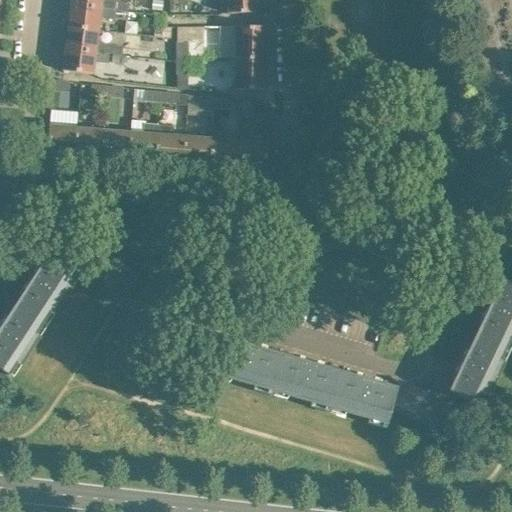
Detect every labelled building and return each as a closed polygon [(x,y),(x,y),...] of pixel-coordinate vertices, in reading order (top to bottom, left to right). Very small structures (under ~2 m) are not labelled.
[(71,0),(70,5),(114,10),(115,1),(104,0),(71,0)] [(227,0),(228,14),(255,13),(254,0),(227,0)] [(114,10),(70,5),(68,27),(97,30),(99,17),(113,18),(114,10)] [(97,30),(68,27),(65,49),(120,56),(121,45),(95,42),(97,30)] [(170,28),(162,27),(153,27),(152,36),(169,37),(170,28)] [(234,59),(266,59),(266,27),(234,27),(234,59)] [(201,45),(175,45),(175,59),(186,59),(201,59),(201,45)] [(124,56),(120,56),(65,49),(62,71),(91,75),(93,61),(123,64),(124,56)] [(186,59),(175,59),(175,74),(186,74),(186,59)] [(266,90),(266,59),(234,59),(234,71),(234,90),(266,90)] [(154,83),(170,84),(171,61),(146,60),(145,71),(154,71),(154,83)] [(51,91),(67,93),(69,83),(53,81),(51,91)] [(105,98),(106,87),(89,85),(88,96),(105,98)] [(122,88),(106,87),(105,98),(121,100),(122,88)] [(159,104),(159,93),(143,91),(142,102),(159,104)] [(176,94),(159,93),(159,104),(175,106),(176,94)] [(211,110),(213,98),(196,97),(195,108),(211,110)] [(229,100),(213,98),(211,110),(228,112),(229,100)] [(252,115),(269,116),(270,104),(241,102),(240,117),(251,118),(252,115)] [(130,133),(128,158),(139,159),(139,161),(155,163),(158,126),(142,125),(141,134),(130,133)] [(73,154),(75,129),(60,127),(60,131),(49,130),(49,126),(48,126),(46,154),(62,155),(63,153),(73,154)] [(158,126),(155,163),(171,164),(171,162),(183,163),(185,137),(171,136),(172,127),(158,126)] [(75,129),(73,154),(85,155),(85,157),(101,158),(102,134),(103,131),(75,129)] [(102,134),(101,158),(117,159),(117,157),(128,158),(130,133),(103,131),(102,134)] [(185,137),(183,163),(194,164),(193,166),(210,167),(212,143),(212,140),(185,137)] [(237,167),(239,142),(223,140),(223,144),(212,143),(210,167),(225,168),(225,166),(237,167)] [(264,171),(266,144),(239,142),(237,167),(248,168),(248,170),(264,171)] [(21,298),(15,307),(45,326),(70,287),(71,287),(78,277),(73,273),(74,272),(49,256),(42,265),(39,263),(31,274),(30,275),(34,278),(29,285),(25,283),(25,284),(18,295),(21,298)] [(480,327),(475,336),(508,352),(511,342),(511,285),(502,281),(497,291),(493,290),(487,302),(486,302),(490,305),(486,313),(482,311),(482,312),(476,324),(480,327)] [(0,327),(1,328),(0,329),(0,370),(7,375),(8,374),(13,377),(20,366),(19,366),(45,326),(15,307),(9,316),(6,314),(0,322),(0,327)] [(461,356),(460,357),(464,359),(460,367),(456,366),(456,367),(450,379),(454,381),(449,392),(467,401),(477,405),(477,404),(483,406),(488,395),(487,394),(508,352),(475,336),(471,346),(467,344),(461,356)] [(266,395),(267,395),(278,356),(270,354),(271,349),(258,346),(258,345),(257,345),(256,349),(247,346),(248,342),(247,342),(234,339),(232,343),(224,340),(221,339),(214,364),(213,363),(211,370),(212,370),(209,379),(214,380),(214,379),(228,383),(230,379),(253,386),(252,390),(266,394),(266,395)] [(289,359),(278,356),(267,395),(272,396),(285,400),(287,396),(310,402),(310,407),(323,411),(325,412),(336,373),(327,370),(328,366),(315,362),(314,362),(313,365),(304,363),(305,359),(304,359),(291,355),(289,359)] [(388,415),(390,406),(394,389),(384,387),(385,382),(372,379),(372,378),(371,378),(370,382),(361,380),(362,375),(361,375),(348,372),(347,376),(336,373),(325,412),(329,413),(342,416),(344,412),(360,417),(367,419),(367,424),(380,427),(380,428),(384,429),(386,420),(387,421),(388,417),(388,415)] [(390,406),(398,410),(409,388),(397,382),(394,389),(390,406)] [(421,393),(409,388),(398,410),(410,416),(421,393)] [(410,416),(412,417),(422,421),(424,417),(433,399),(421,393),(410,416)] [(433,399),(424,417),(422,421),(434,427),(439,417),(445,404),(444,404),(433,399)]
